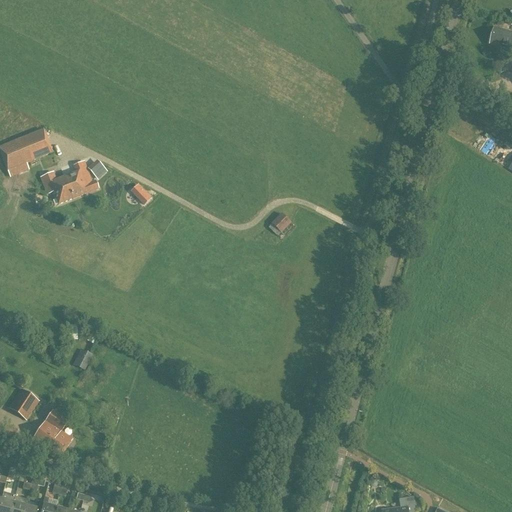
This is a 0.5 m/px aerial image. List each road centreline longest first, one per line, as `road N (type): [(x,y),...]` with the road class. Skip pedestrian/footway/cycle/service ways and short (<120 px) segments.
road 1 (tertiary): [(325,511),(459,0)]
road 2 (residential): [(226,511),(98,484)]
